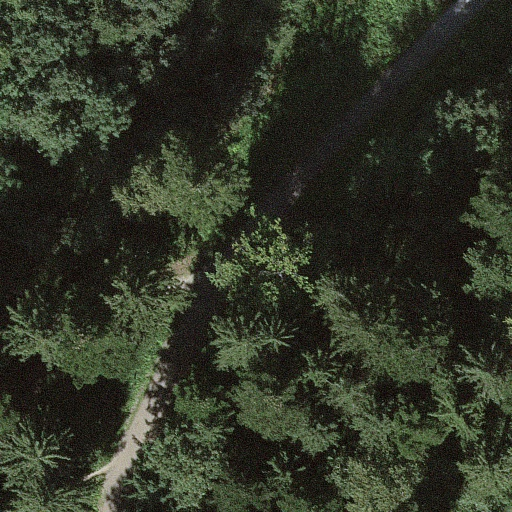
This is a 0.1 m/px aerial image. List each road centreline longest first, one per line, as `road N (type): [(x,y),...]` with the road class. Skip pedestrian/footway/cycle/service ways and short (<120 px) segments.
road 1 (track): [(192,307),(426,51),(483,0)]
road 2 (track): [(113,511),(153,386)]
